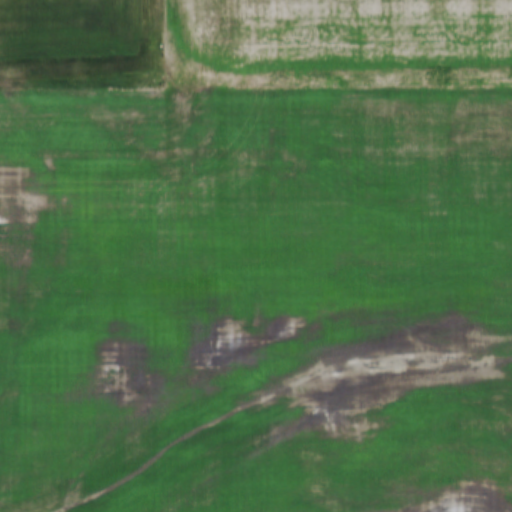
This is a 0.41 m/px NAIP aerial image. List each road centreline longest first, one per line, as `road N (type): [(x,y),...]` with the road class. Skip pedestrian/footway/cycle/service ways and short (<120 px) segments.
road 1 (track): [(160,68),(511,70)]
road 2 (track): [(160,68),(0,66)]
